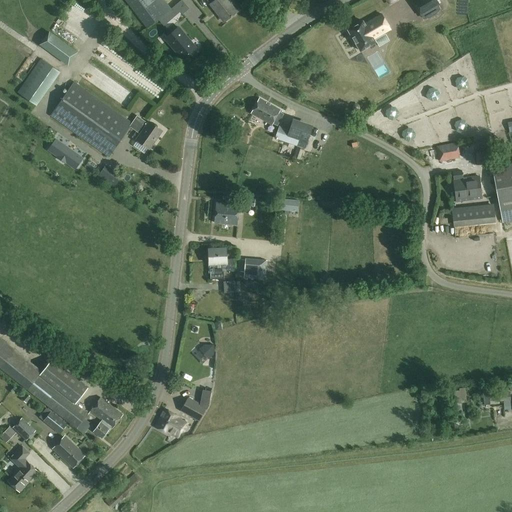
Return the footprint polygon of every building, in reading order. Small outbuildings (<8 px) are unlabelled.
[(172,9),(165,0),(124,0),(147,29),(172,9)] [(239,11),(230,0),(206,0),(224,22),(239,11)] [(417,0),(413,3),(420,15),(421,14),(424,18),(430,17),(435,14),(440,9),(437,5),(438,4),(435,0),(417,0)] [(64,21),(80,33),(80,32),(87,37),(99,21),(76,4),(64,21)] [(177,5),(172,9),(177,15),(182,11),(177,5)] [(391,29),(382,14),(368,23),(365,25),(363,22),(364,22),(363,21),(362,22),(349,30),(349,29),(348,30),(349,31),(360,50),(360,51),(361,50),(374,42),(375,43),(375,42),(375,41),(373,39),(391,29)] [(178,27),(165,38),(183,59),(196,48),(178,27)] [(54,55),(63,43),(49,32),(40,44),(54,55)] [(55,80),(61,72),(42,58),(36,67),(55,80)] [(82,75),(98,86),(102,80),(87,69),(82,75)] [(137,115),(132,123),(74,81),(50,116),(109,157),(130,127),(140,134),(136,140),(150,149),(162,131),(149,122),(148,123),(137,115)] [(260,98),(251,113),(272,125),(273,124),(277,126),(284,114),(280,112),(280,111),(281,110),(260,98)] [(305,149),(313,127),(293,121),(290,130),(280,127),(275,139),(305,149)] [(65,146),(56,139),(50,148),(59,155),(58,156),(66,162),(67,161),(76,167),(83,158),(73,152),(72,153),(65,147),(65,146)] [(324,142),(313,139),(310,150),(321,153),(324,142)] [(437,147),(439,161),(459,157),(456,143),(437,147)] [(294,157),(300,160),(303,150),(297,148),(294,157)] [(491,163),(490,151),(476,152),(477,164),(491,163)] [(511,163),(492,168),(503,221),(511,219),(511,163)] [(482,199),(479,177),(460,179),(459,171),(453,172),(454,177),(457,202),(482,199)] [(115,187),(120,179),(112,173),(106,181),(115,187)] [(280,199),(279,209),(297,211),(298,201),(280,199)] [(239,204),(217,202),(215,223),(237,225),(239,204)] [(494,212),(453,216),(454,226),(495,222),(494,212)] [(209,249),(210,264),(211,279),(224,279),(223,270),(228,270),(228,272),(234,271),(234,259),(227,259),(226,248),(209,249)] [(244,277),(266,279),(267,261),(260,260),(260,263),(246,261),(244,277)] [(235,289),(235,281),(223,281),(224,289),(235,289)] [(43,371),(0,336),(0,367),(28,390),(43,371)] [(204,344),(201,348),(210,358),(213,354),(214,345),(204,344)] [(52,359),(43,371),(28,390),(83,434),(91,423),(85,418),(88,414),(76,404),(88,388),(52,359)] [(142,378),(145,367),(139,365),(136,376),(142,378)] [(482,385),(485,405),(496,403),(493,383),(482,385)] [(201,404),(206,408),(207,409),(209,406),(211,392),(203,390),(201,404)] [(27,393),(22,398),(27,403),(31,397),(27,393)] [(510,401),(510,393),(500,393),(500,401),(510,401)] [(113,428),(123,415),(101,398),(91,412),(102,420),(96,429),(104,435),(111,426),(113,428)] [(189,398),(181,411),(199,421),(206,408),(201,404),(189,398)] [(178,437),(186,422),(180,419),(181,417),(165,409),(155,426),(171,435),(172,434),(178,437)] [(60,434),(67,425),(51,412),(44,421),(60,434)] [(22,418),(14,427),(27,440),(35,431),(22,418)] [(10,426),(0,435),(0,437),(5,443),(16,432),(10,426)] [(85,455),(65,436),(53,449),(73,468),(85,455)] [(20,491),(38,472),(24,459),(29,453),(23,448),(12,459),(22,468),(9,481),(20,491)] [(128,475),(104,499),(113,508),(137,485),(128,475)]
